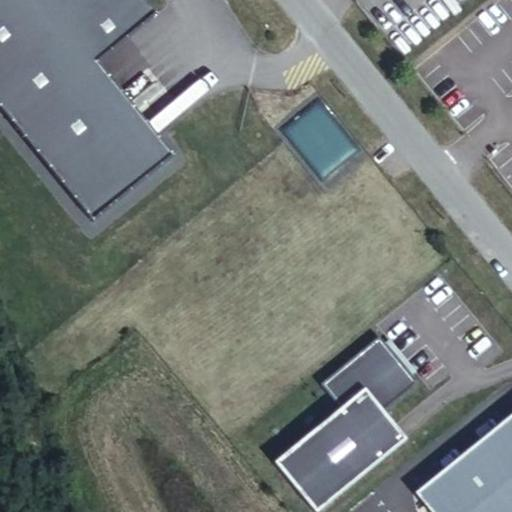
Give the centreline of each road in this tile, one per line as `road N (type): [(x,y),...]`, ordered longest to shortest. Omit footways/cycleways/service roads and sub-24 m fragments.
road 1 (unclassified): [(511,253),(291,0)]
road 2 (unknown): [(511,137),(476,63),(511,31)]
